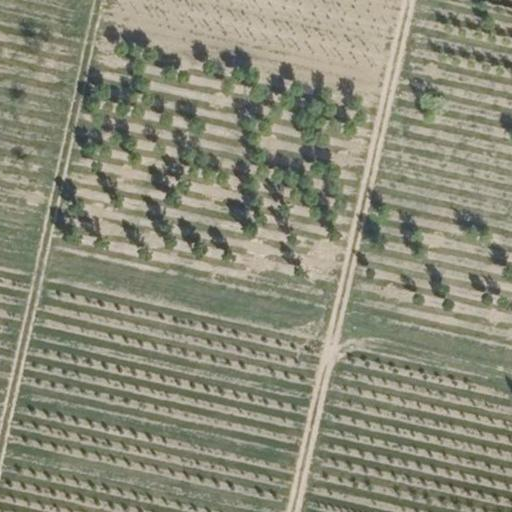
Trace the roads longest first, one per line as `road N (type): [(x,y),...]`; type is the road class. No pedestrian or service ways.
road 1 (track): [(296,511),(409,0)]
road 2 (track): [(97,0),(0,443)]
road 3 (track): [(511,373),(374,341),(332,350)]
